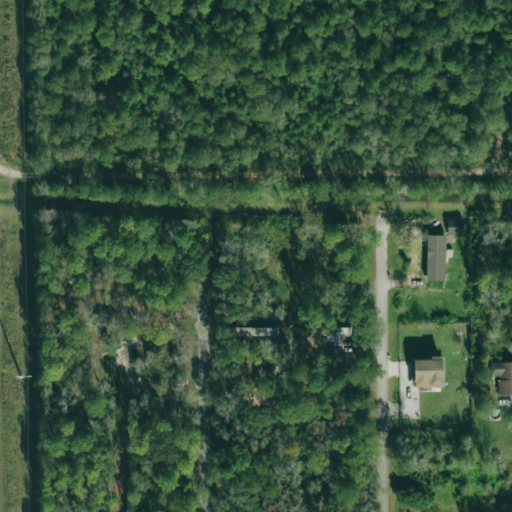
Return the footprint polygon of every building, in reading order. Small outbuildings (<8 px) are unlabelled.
[(463,219),(447,219),(447,234),(463,235),(463,219)] [(444,281),(445,235),(426,235),(425,281),(444,281)] [(414,297),(450,297),(450,289),(415,288),(414,297)] [(234,335),(280,336),(280,328),(234,326),(234,335)] [(352,328),(320,327),(320,335),(351,336),(352,328)] [(442,387),(442,358),(413,358),(413,387),(442,387)] [(511,361),(491,362),(491,376),(498,376),(498,394),(511,393),(511,361)]
